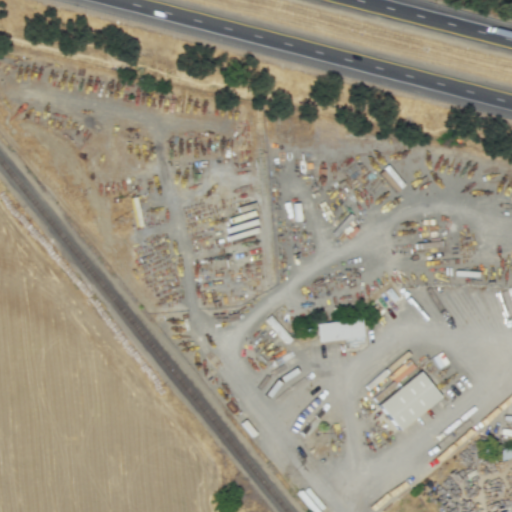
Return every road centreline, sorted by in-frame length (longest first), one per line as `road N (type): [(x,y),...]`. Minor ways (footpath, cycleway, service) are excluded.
road 1 (motorway): [(111,0),(511,103)]
road 2 (motorway): [(511,40),(357,0)]
